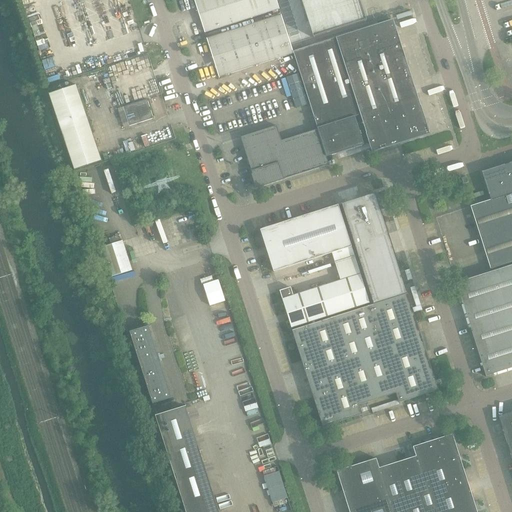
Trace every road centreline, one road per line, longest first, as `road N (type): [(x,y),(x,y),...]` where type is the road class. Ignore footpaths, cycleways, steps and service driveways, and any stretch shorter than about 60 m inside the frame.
road 1 (unclassified): [(300,455),(227,219)]
road 2 (unclassified): [(473,404),(401,174)]
road 3 (unclassified): [(227,219),(155,0)]
road 4 (unclassified): [(227,219),(375,170),(401,174)]
road 5 (unclassified): [(300,455),(473,404)]
road 6 (unclassified): [(401,174),(470,153),(440,50)]
road 7 (unknown): [(48,0),(55,35),(73,50),(164,27)]
